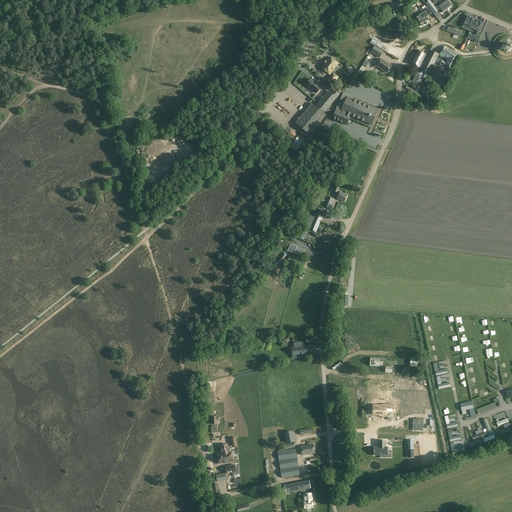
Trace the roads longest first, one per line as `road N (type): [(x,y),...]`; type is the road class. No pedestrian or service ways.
road 1 (residential): [(330,466),(319,332),(324,294),(392,125),(402,62),(416,38)]
road 2 (track): [(146,238),(178,345),(188,424),(207,457),(215,499)]
road 3 (track): [(45,84),(95,99),(109,113),(146,238)]
road 4 (track): [(0,357),(146,238)]
road 5 (track): [(223,21),(187,74),(164,88),(148,80),(156,29),(170,22)]
road 6 (unclassified): [(240,139),(342,0)]
road 7 (track): [(170,22),(253,23),(305,52)]
road 8 (track): [(146,238),(240,139)]
